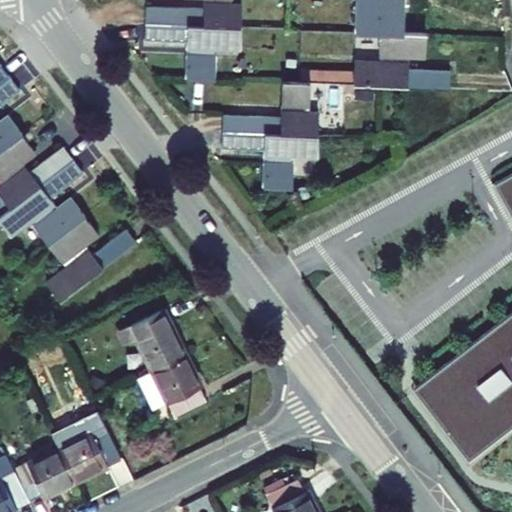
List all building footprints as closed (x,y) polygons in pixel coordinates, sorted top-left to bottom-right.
[(227,4),(226,0),(208,0),(208,3),(203,3),(203,9),(145,6),(145,23),(240,27),(241,4),(231,4),(227,4)] [(403,0),(354,0),(354,32),(380,33),(396,34),(402,34),(403,0)] [(240,27),(145,23),(144,39),(187,41),(187,47),(191,47),(191,56),(186,56),(185,77),(214,78),(215,56),(209,56),(210,48),(215,48),(239,49),(240,27)] [(403,62),(403,55),(408,55),(425,55),(425,35),(402,34),(396,34),(380,33),(380,54),(384,54),(384,62),(379,61),(354,60),(354,69),(353,81),(353,83),(449,87),(450,70),(407,68),(408,62),(403,62)] [(0,83),(10,76),(0,63),(0,83)] [(354,69),(299,67),(299,79),(353,81),(354,69)] [(0,150),(21,134),(7,115),(0,120),(0,104),(20,89),(10,76),(0,83),(0,150)] [(309,103),(310,81),(282,80),(281,106),(286,106),(285,112),(280,111),(280,117),(223,115),(222,131),(317,135),(318,111),(309,110),(304,110),(304,103),(309,103)] [(494,90),(409,88),(408,121),(494,124),(494,90)] [(317,135),(222,131),(221,147),(264,149),(263,155),(268,155),(267,164),(263,164),(262,186),(290,187),(291,164),(285,164),(286,157),(291,157),(317,158),(317,135)] [(29,171),(26,167),(22,170),(17,164),(34,151),(21,134),(0,150),(0,214),(73,159),(63,146),(29,171)] [(0,214),(0,221),(10,235),(29,220),(34,217),(38,223),(34,226),(47,243),(84,215),(71,198),(58,208),(54,210),(50,205),(53,202),(50,197),(83,172),(73,159),(0,214)] [(26,167),(21,161),(17,164),(22,170),(26,167)] [(511,175),(497,184),(511,210),(511,314),(416,389),(472,461),(511,429),(511,175)] [(58,208),(53,202),(50,205),(54,210),(58,208)] [(85,251),(81,245),(84,243),(98,233),(84,215),(47,243),(61,261),(65,258),(69,264),(65,267),(46,281),(59,299),(136,241),(126,228),(92,253),(89,249),(85,251)] [(38,223),(34,217),(29,220),(34,226),(38,223)] [(69,264),(65,258),(61,261),(65,267),(69,264)] [(184,354),(168,322),(165,323),(159,309),(120,328),(127,342),(136,338),(151,370),(184,354)] [(167,401),(174,415),(206,399),(184,354),(151,370),(167,401)] [(167,401),(151,370),(136,377),(152,409),(167,401)] [(75,480),(120,457),(98,411),(52,434),(59,446),(75,480)] [(30,501),(75,480),(59,446),(13,469),(30,501)] [(0,511),(9,511),(30,501),(13,469),(1,475),(0,473),(0,511)] [(318,511),(307,489),(305,491),(298,477),(267,493),(275,511),(318,511)]
